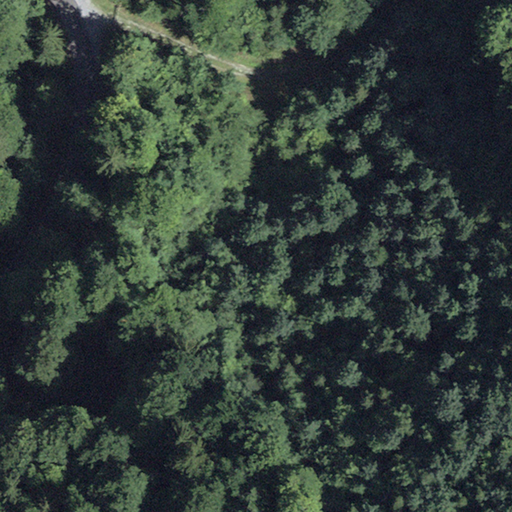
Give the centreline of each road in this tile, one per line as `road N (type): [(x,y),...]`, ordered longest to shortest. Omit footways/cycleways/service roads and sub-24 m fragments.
road 1 (track): [(69,0),(276,90),(411,0)]
road 2 (unclassified): [(0,317),(71,178),(85,123),(86,58),(63,0)]
